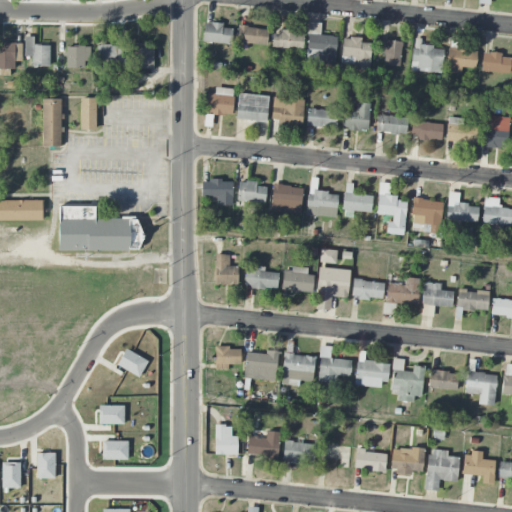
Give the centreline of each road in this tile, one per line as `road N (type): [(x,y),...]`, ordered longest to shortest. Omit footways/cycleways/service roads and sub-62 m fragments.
road 1 (tertiary): [(186,0),(186,511)]
road 2 (residential): [(511,181),(185,146)]
road 3 (residential): [(511,348),(186,316)]
road 4 (residential): [(457,511),(187,484)]
road 5 (residential): [(511,28),(243,0)]
road 6 (residential): [(0,436),(43,423),(58,409),(107,326),(141,314),(186,316)]
road 7 (residential): [(186,0),(88,16),(0,13)]
